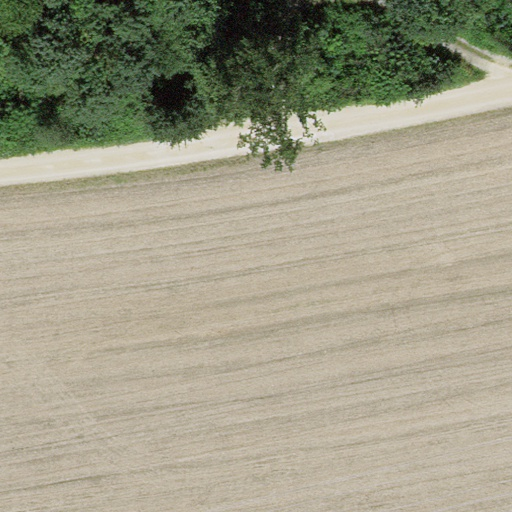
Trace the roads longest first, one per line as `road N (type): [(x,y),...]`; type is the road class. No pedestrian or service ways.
road 1 (track): [(0,164),(268,133),(511,87)]
road 2 (track): [(392,0),(511,66)]
road 3 (track): [(268,133),(285,0)]
